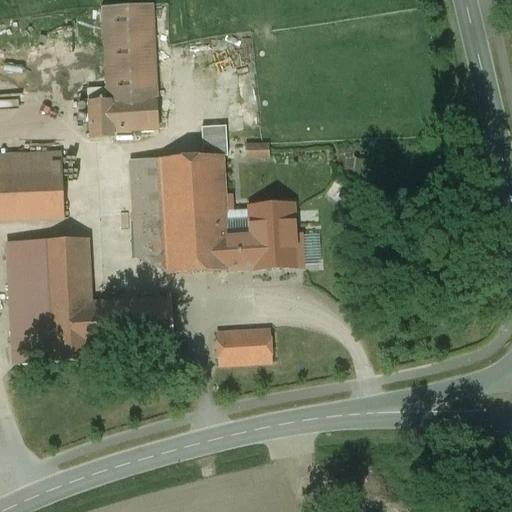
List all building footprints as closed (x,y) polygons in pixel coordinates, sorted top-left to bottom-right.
[(151,7),(100,10),(104,90),(86,91),(87,104),(156,100),(151,7)] [(22,74),(0,75),(0,95),(24,94),(22,74)] [(156,100),(87,104),(89,134),(90,140),(112,139),(112,134),(157,131),(156,100)] [(251,159),(275,162),(276,147),(253,145),(251,159)] [(60,156),(0,158),(0,223),(63,220),(60,156)] [(220,160),(131,164),(137,260),(170,276),(227,273),(225,239),(220,160)] [(292,204),(249,207),(251,238),(225,239),(227,273),(228,272),(228,271),(253,270),(253,271),(296,268),(292,204)] [(168,292),(90,297),(87,242),(41,243),(49,365),(95,363),(94,360),(173,356),(168,292)] [(41,243),(6,245),(14,368),(49,365),(41,243)] [(255,334),(217,337),(219,368),(257,366),(255,334)]
